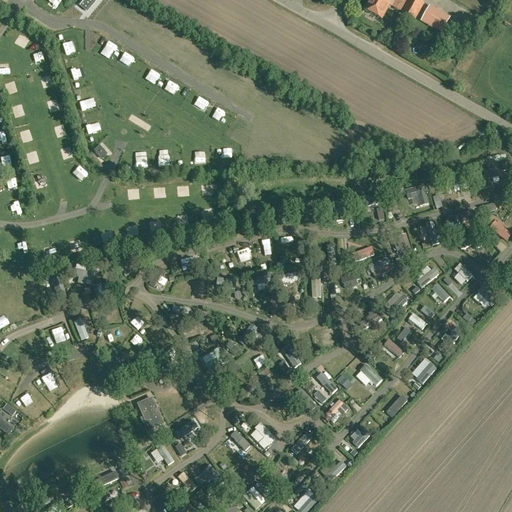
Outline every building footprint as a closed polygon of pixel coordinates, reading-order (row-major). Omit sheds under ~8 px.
[(399,0),(369,0),(364,9),(382,19),(390,5),(391,6),(393,4),(404,10),(407,4),(399,0)] [(425,3),(418,0),(409,0),(407,4),(404,10),(402,13),(415,20),(425,3)] [(429,6),(420,22),(441,34),(450,18),(429,6)] [(15,157),(7,159),(11,175),(18,174),(15,157)] [(497,167),(479,172),(483,189),(491,187),(489,178),(499,175),(497,167)] [(94,176),(91,181),(103,187),(105,182),(94,176)] [(20,177),(10,179),(13,191),(22,189),(20,177)] [(419,207),(429,205),(424,186),(405,191),(408,201),(417,198),(419,207)] [(356,204),(357,209),(382,205),(381,199),(380,197),(356,201),(356,204)] [(495,212),(492,205),(486,208),(489,214),(495,212)] [(382,208),(376,210),(379,220),(385,219),(382,208)] [(473,211),(446,218),(447,225),(474,218),(473,211)] [(493,222),(487,218),(484,222),(490,226),(493,222)] [(504,226),(499,222),(497,224),(495,222),(490,229),(506,242),(511,236),(502,228),(504,226)] [(461,250),(474,245),(476,249),(482,247),(480,243),(484,241),(481,235),(459,244),(461,250)] [(295,249),(294,238),(284,239),(285,250),(295,249)] [(43,241),(40,246),(48,253),(52,249),(43,241)] [(376,269),(379,277),(393,271),(390,263),(376,269)] [(129,280),(134,278),(130,267),(125,268),(129,280)] [(86,279),(90,280),(92,273),(75,269),(74,277),(79,278),(78,283),(85,285),(86,279)] [(236,269),(227,271),(229,279),(238,277),(236,269)] [(67,281),(73,279),(70,270),(64,272),(67,281)] [(302,275),(290,276),(291,287),(302,287),(302,275)] [(228,294),(238,294),(238,282),(228,282),(228,294)] [(188,293),(196,293),(195,283),(187,284),(188,293)] [(310,288),(314,296),(323,292),(318,284),(310,288)] [(270,292),(260,294),(263,306),(272,303),(270,292)] [(430,319),(434,314),(425,308),(421,312),(430,319)] [(382,315),(363,324),(367,334),(387,326),(382,315)] [(329,330),(333,338),(341,335),(338,326),(329,330)] [(68,354),(75,351),(67,330),(60,333),(68,354)] [(43,336),(37,338),(44,358),(50,356),(43,336)] [(242,354),(245,350),(238,345),(235,349),(242,354)] [(220,348),(213,352),(217,359),(206,365),(210,371),(227,361),(220,348)] [(151,365),(158,361),(154,353),(147,357),(151,365)] [(438,363),(442,358),(437,354),(433,359),(438,363)] [(284,362),(279,366),(285,375),(290,372),(284,362)] [(337,382),(344,389),(349,384),(342,377),(337,382)] [(382,380),(377,386),(380,389),(386,383),(382,380)] [(360,400),(366,393),(354,382),(348,389),(360,400)] [(26,395),(31,411),(37,409),(33,393),(26,395)] [(398,409),(408,401),(404,396),(394,404),(398,409)] [(137,404),(149,431),(164,425),(152,397),(137,404)] [(15,412),(6,405),(3,410),(12,417),(15,412)] [(258,444),(264,450),(275,439),(260,424),(254,429),(264,439),(258,444)] [(6,430),(12,437),(17,433),(11,426),(6,430)] [(238,437),(251,450),(256,446),(243,432),(238,437)] [(313,437),(305,436),(304,447),(312,448),(313,437)] [(171,467),(177,463),(164,443),(158,446),(171,467)] [(283,472),(290,479),(293,476),(286,469),(283,472)] [(186,475),(182,479),(192,490),(196,486),(186,475)] [(125,480),(120,482),(123,489),(128,487),(125,480)]
